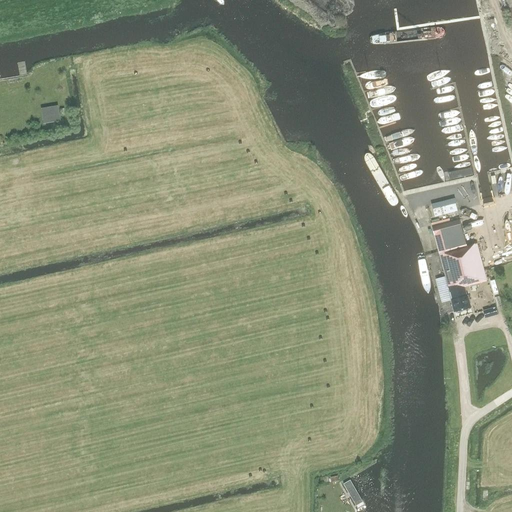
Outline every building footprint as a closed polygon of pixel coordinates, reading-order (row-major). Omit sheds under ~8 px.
[(52,122),(60,121),(58,106),(50,107),(52,122)] [(457,210),(455,203),(433,209),(435,216),(457,210)] [(450,218),(432,223),(433,227),(451,222),(450,218)] [(466,246),(466,245),(459,221),(433,228),(440,252),(439,252),(452,300),(451,301),(454,312),(470,307),(467,296),(464,287),(486,281),(476,244),(466,246)] [(486,318),(497,315),(495,308),(483,312),(486,318)] [(365,503),(352,480),(343,484),(356,508),(365,503)]
